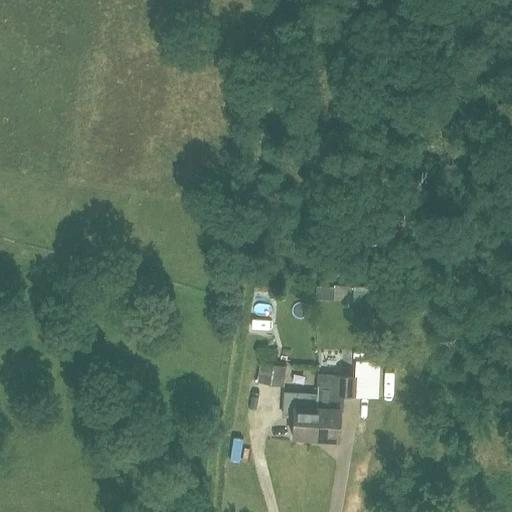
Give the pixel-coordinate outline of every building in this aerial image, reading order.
[(284,387),(287,367),(275,364),(260,362),(257,381),(284,387)] [(359,397),(359,375),(332,374),(332,377),(332,395),(359,397)] [(311,421),(310,439),(338,440),(340,409),(341,396),(332,395),(332,377),(318,376),(317,396),(316,408),(315,422),(311,421)] [(292,437),(310,439),(311,421),(315,422),(316,408),(317,396),(286,394),(286,399),(285,415),(294,416),(292,437)] [(410,421),(410,469),(447,469),(447,421),(410,421)]
